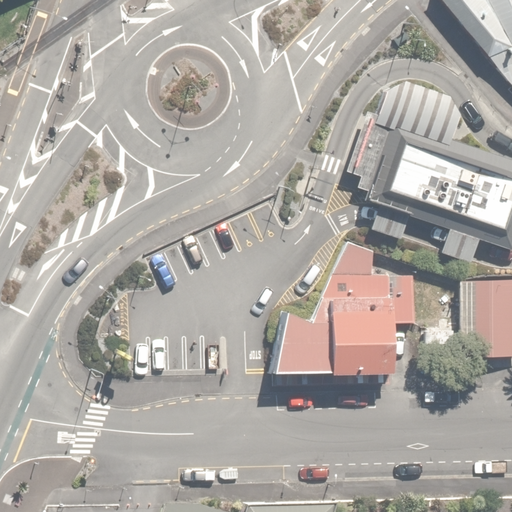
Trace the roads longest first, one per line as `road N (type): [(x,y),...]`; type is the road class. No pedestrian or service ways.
road 1 (tertiary): [(6,402),(89,429),(511,428)]
road 2 (primary): [(223,155),(190,187),(59,272),(30,317),(6,402)]
road 3 (residential): [(0,235),(74,0)]
road 4 (primary): [(0,253),(87,129),(123,100)]
road 5 (primary): [(351,0),(255,121)]
road 6 (primary): [(223,155),(200,162),(158,153),(140,140),(123,100)]
road 7 (primary): [(201,25),(239,43),(252,60),(259,80),(255,121)]
